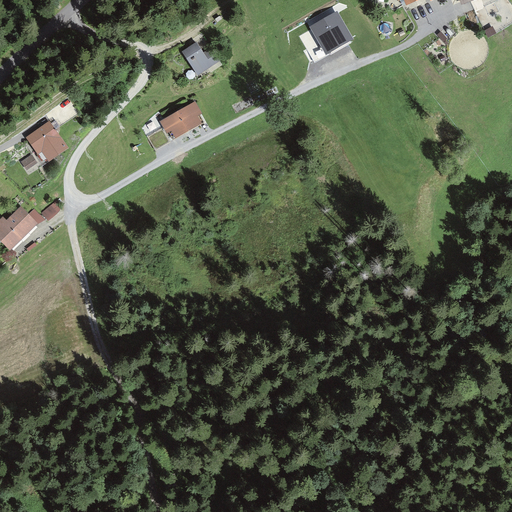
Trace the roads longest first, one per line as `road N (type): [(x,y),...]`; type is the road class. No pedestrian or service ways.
road 1 (unclassified): [(65,14),(149,52),(142,80),(70,169),(72,195),(86,200),(463,9)]
road 2 (track): [(72,195),(70,222),(96,335),(130,397),(164,511)]
road 3 (track): [(0,140),(91,74),(176,41),(235,0)]
